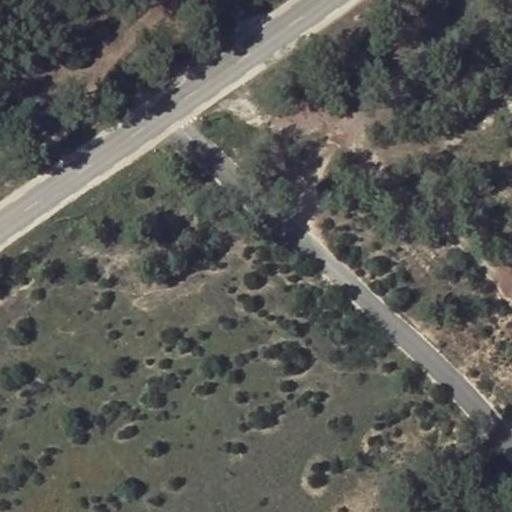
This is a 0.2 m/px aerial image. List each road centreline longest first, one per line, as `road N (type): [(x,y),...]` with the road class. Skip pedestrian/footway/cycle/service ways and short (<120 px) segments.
road 1 (unclassified): [(165,110),(511,444)]
road 2 (secondary): [(336,0),(165,110)]
road 3 (secondary): [(165,110),(0,225)]
